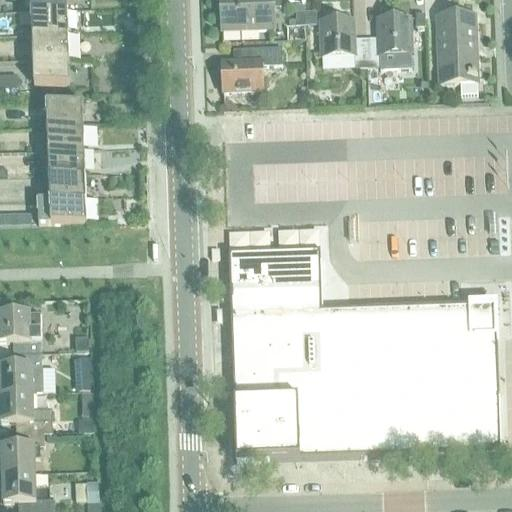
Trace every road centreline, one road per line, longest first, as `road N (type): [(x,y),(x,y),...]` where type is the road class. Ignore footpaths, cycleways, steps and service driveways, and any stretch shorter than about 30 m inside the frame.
road 1 (tertiary): [(193,509),(175,0)]
road 2 (residential): [(193,509),(400,503)]
